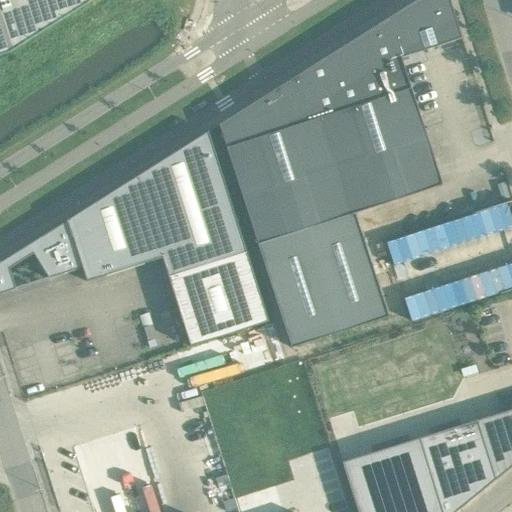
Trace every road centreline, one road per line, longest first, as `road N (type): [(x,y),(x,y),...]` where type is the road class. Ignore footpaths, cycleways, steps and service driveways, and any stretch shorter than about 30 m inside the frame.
road 1 (unclassified): [(494,0),(511,53),(511,489),(484,511)]
road 2 (unclassified): [(0,208),(250,48)]
road 3 (unclassified): [(236,24),(0,171)]
